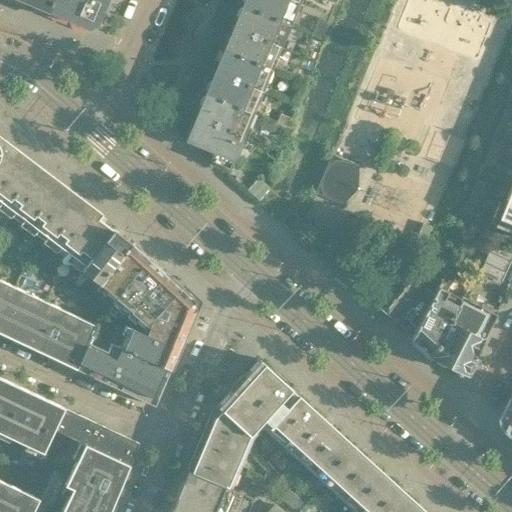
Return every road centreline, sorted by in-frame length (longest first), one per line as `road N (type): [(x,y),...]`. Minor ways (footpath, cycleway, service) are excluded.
road 1 (tertiary): [(447,446),(251,274)]
road 2 (tertiary): [(251,274),(84,123)]
road 3 (residential): [(0,354),(173,434)]
road 4 (residential): [(173,434),(232,299),(251,274)]
road 5 (residential): [(84,123),(112,85),(147,0)]
road 6 (residential): [(447,446),(511,340)]
